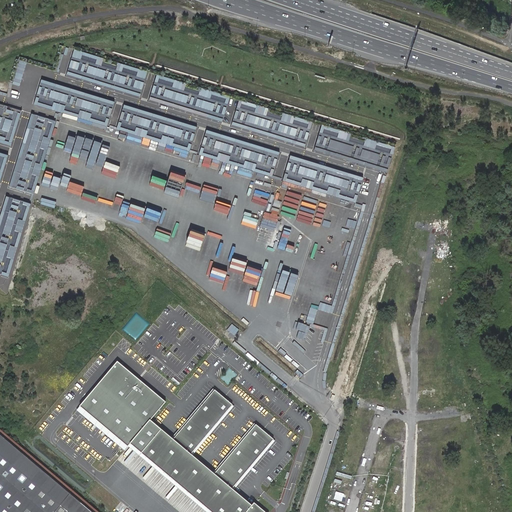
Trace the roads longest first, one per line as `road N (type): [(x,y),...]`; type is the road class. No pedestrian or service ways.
road 1 (motorway): [(210,0),(407,54)]
road 2 (motorway): [(239,0),(407,54)]
road 3 (motorway): [(408,40),(286,0)]
